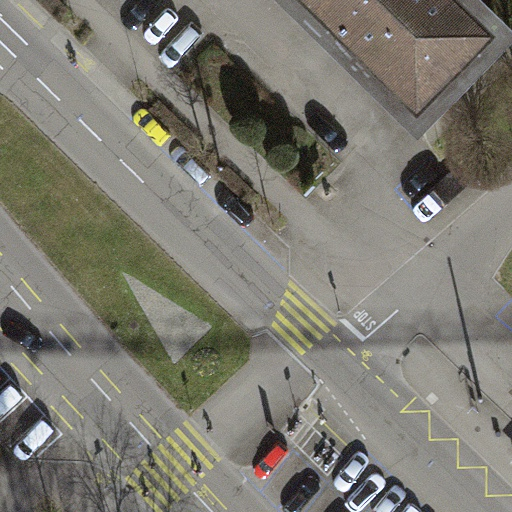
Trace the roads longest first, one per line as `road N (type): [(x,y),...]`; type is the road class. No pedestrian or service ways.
road 1 (secondary): [(478,511),(0,38)]
road 2 (secondary): [(0,268),(213,511)]
